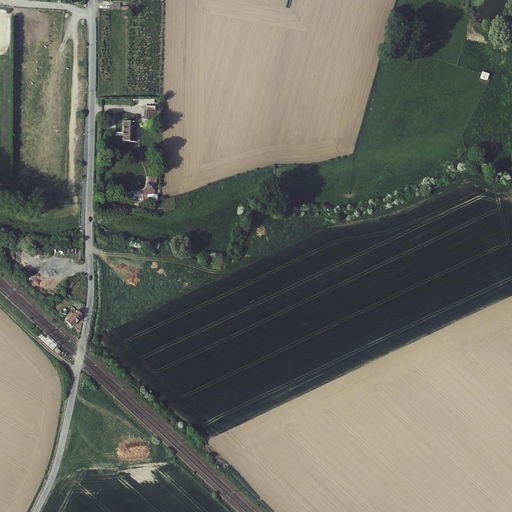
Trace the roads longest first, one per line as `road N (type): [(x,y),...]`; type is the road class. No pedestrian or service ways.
road 1 (residential): [(88,228),(87,320),(61,445),(35,511)]
road 2 (unclassified): [(90,0),(88,228)]
